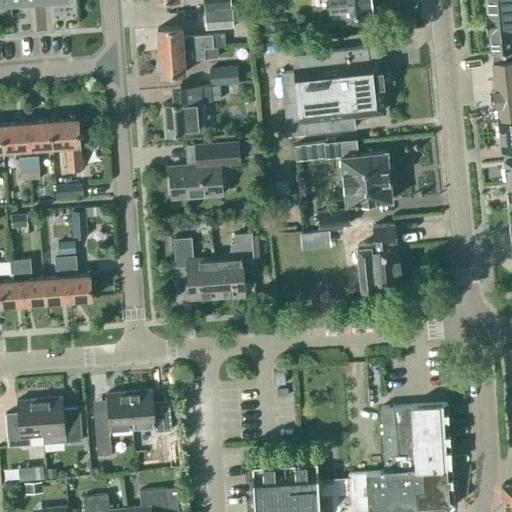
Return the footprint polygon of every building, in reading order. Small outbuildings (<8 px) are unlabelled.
[(340,23),(372,20),(370,0),(327,0),(328,8),(338,6),(340,23)] [(491,51),(491,52),(511,49),(511,0),(484,0),(486,13),(484,13),(486,33),(488,32),(490,52),(491,51)] [(204,10),(205,28),(231,26),(230,8),(204,10)] [(262,37),(298,33),(296,20),(260,24),(262,37)] [(212,46),(211,33),(182,35),(181,25),(157,27),(159,50),(212,46)] [(224,32),(212,33),(213,45),(225,44),(224,32)] [(287,134),(327,130),(331,129),(354,127),(353,111),(362,110),(382,108),(379,83),(393,82),(392,71),(378,73),(376,57),(368,58),(366,45),(294,53),(296,70),(280,71),(285,118),(286,118),(287,134)] [(184,72),(183,58),(217,56),(217,46),(212,46),(159,50),(160,73),(184,72)] [(511,49),(491,52),(492,62),(491,62),(494,89),(492,90),(494,104),(496,104),(498,119),(511,117),(511,49)] [(235,66),(208,68),(209,84),(215,83),(218,83),(219,83),(235,82),(235,83),(236,83),(235,66)] [(215,83),(209,84),(211,99),(220,98),(219,83),(218,83),(215,83)] [(201,100),(211,99),(209,84),(179,86),(180,101),(162,102),(165,132),(203,129),(201,100)] [(79,143),(77,117),(51,119),(53,145),(65,144),(67,168),(80,167),(78,143),(79,143)] [(501,150),(502,150),(503,159),(511,157),(511,118),(498,120),(501,150)] [(51,119),(25,121),(27,147),(53,145),(51,119)] [(27,147),(25,121),(0,122),(0,137),(1,149),(27,147)] [(186,164),(167,165),(169,187),(170,196),(222,192),(220,163),(239,161),(238,151),(262,150),(261,137),(237,139),(194,143),(196,163),(186,164)] [(340,154),(345,202),(391,198),(386,149),(358,152),(356,137),(342,139),(344,154),(340,154)] [(302,142),(293,143),(295,158),(304,157),(302,142)] [(28,155),(18,156),(19,178),(29,178),(28,155)] [(37,155),(28,155),(29,178),(39,177),(37,155)] [(505,182),(511,180),(511,157),(503,159),(505,182)] [(55,183),(56,197),(82,195),(81,181),(55,183)] [(98,205),(84,206),(84,208),(85,213),(85,215),(99,214),(98,205)] [(319,227),(350,224),(348,206),(317,209),(319,227)] [(71,210),(73,235),(86,234),(85,215),(85,213),(84,208),(71,210)] [(10,212),(11,226),(27,225),(26,212),(10,212)] [(357,244),(362,290),(400,287),(395,240),(393,222),(349,227),(351,245),(357,244)] [(233,233),(234,254),(213,255),(216,295),(243,293),(241,261),(253,260),(251,231),(233,233)] [(187,265),(189,297),(216,295),(213,255),(192,257),(191,236),(173,237),(175,266),(187,265)] [(58,254),(75,253),(74,239),(57,240),(58,254)] [(75,266),(74,254),(64,255),(68,298),(91,297),(89,273),(73,274),(72,267),(75,266)] [(59,275),(43,276),(45,300),(68,298),(64,255),(54,255),(55,268),(58,268),(59,275)] [(30,270),(29,257),(18,258),(22,302),(45,300),(43,276),(27,277),(27,270),(30,270)] [(0,279),(0,303),(22,302),(18,258),(9,259),(10,271),(13,271),(13,279),(0,279)] [(284,369),(273,369),(274,383),(285,382),(284,369)] [(152,400),(151,388),(129,390),(131,427),(154,425),(154,430),(171,428),(168,399),(152,400)] [(96,453),(110,452),(109,428),(131,427),(129,390),(106,392),(107,410),(93,411),(96,444),(96,453)] [(63,407),(62,395),(39,397),(42,433),(43,442),(81,439),(79,406),(63,407)] [(29,434),(42,433),(39,397),(16,399),(17,411),(4,412),(7,445),(30,443),(29,434)] [(396,465),(396,469),(450,465),(446,401),(380,405),(382,445),(384,466),(396,465)] [(320,477),(317,477),(316,461),(251,465),(253,494),(249,495),(249,497),(249,498),(249,499),(250,500),(251,501),(253,501),(253,511),(318,511),(317,487),(320,487),(320,477)] [(40,465),(30,465),(31,478),(43,477),(42,465),(40,465)] [(448,507),(453,501),(450,465),(396,469),(348,472),(350,492),(350,511),(448,507)] [(55,467),(46,468),(47,476),(56,475),(55,467)] [(511,511),(511,484),(500,485),(501,511),(511,511)] [(139,489),(140,505),(124,506),(124,511),(150,511),(178,509),(175,485),(139,489)] [(124,511),(124,506),(108,508),(107,492),(82,495),(83,511),(124,511)]
